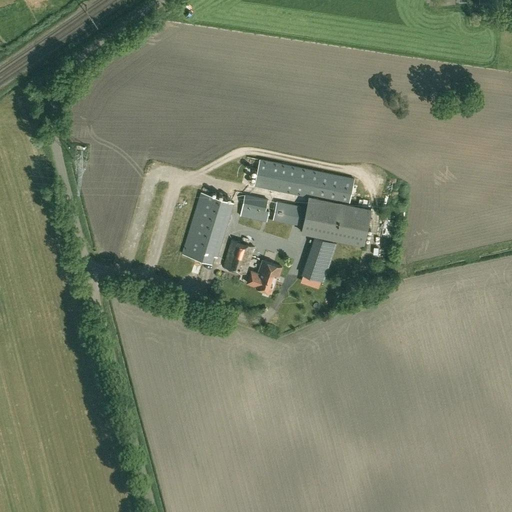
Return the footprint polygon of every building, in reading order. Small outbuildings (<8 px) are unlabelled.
[(255,185),(309,196),(349,203),(354,178),(260,159),(255,185)] [(201,192),(182,253),(211,262),(214,254),(218,256),(234,202),(230,201),(201,192)] [(266,220),(269,209),(267,209),(269,199),(245,194),(240,215),(266,220)] [(371,208),(349,203),(309,196),(306,207),(302,225),(301,231),(363,245),(371,208)] [(280,221),(302,225),(306,207),(277,201),(272,224),(271,228),(278,229),(280,221)] [(376,218),(372,217),(370,226),(375,227),(374,233),(377,234),(383,212),(378,211),(376,218)] [(315,235),(302,274),(324,281),(337,242),(315,235)] [(245,273),(254,246),(232,239),(223,266),(245,273)] [(262,259),(257,272),(251,270),(246,282),(256,285),(256,286),(270,291),(276,275),(279,276),(282,266),(262,259)]
